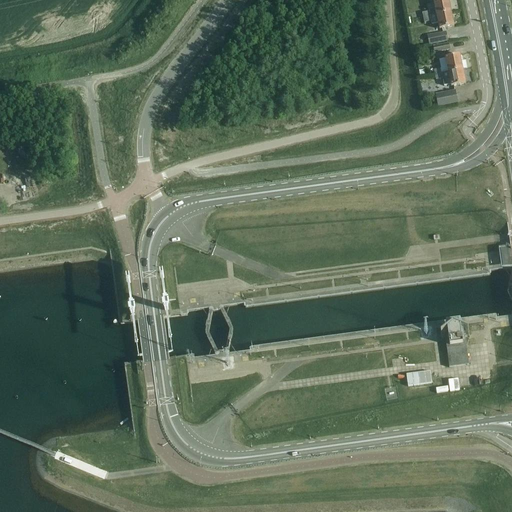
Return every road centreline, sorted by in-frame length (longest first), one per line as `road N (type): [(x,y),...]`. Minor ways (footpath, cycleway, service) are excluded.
road 1 (primary): [(478,426),(240,459),(188,449),(167,418),(147,256),(169,215)]
road 2 (unclassified): [(146,184),(386,113),(395,88),(388,0)]
road 3 (primary): [(169,215),(188,204),(450,166)]
road 4 (unclassified): [(228,0),(150,107),(146,184)]
road 5 (unclassified): [(466,131),(486,95),(469,0)]
